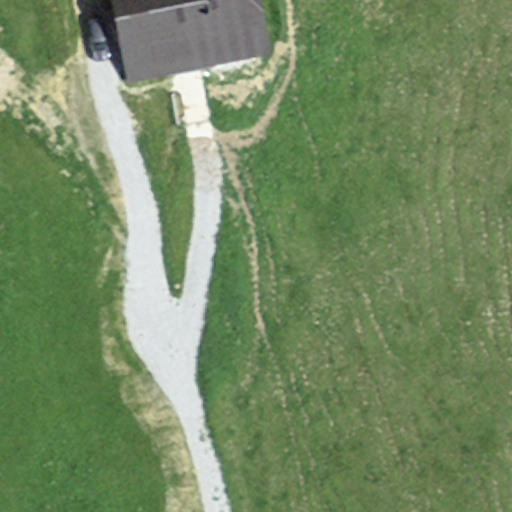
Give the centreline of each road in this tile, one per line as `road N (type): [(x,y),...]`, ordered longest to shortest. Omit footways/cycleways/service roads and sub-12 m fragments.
road 1 (track): [(216,511),(148,281),(97,18)]
road 2 (track): [(171,358),(207,213),(208,164),(190,86)]
road 3 (track): [(131,180),(89,165),(0,69)]
